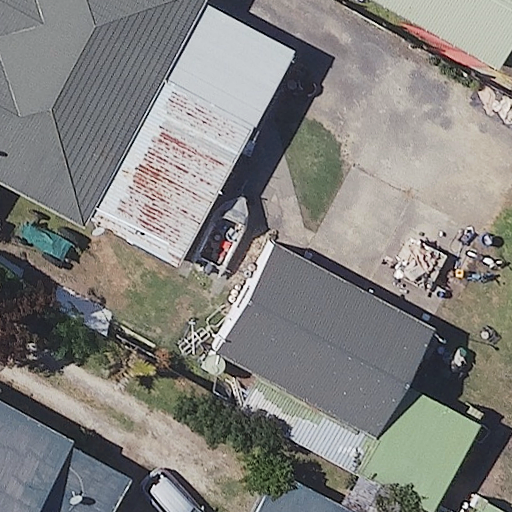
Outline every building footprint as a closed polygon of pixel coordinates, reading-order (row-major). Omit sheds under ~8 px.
[(291,29),(233,0),(0,0),(0,170),(175,258),(291,29)] [(511,18),(511,0),(392,0),(492,55),(511,18)] [(426,322),(274,238),(218,339),(253,358),(232,397),(348,462),(426,322)] [(101,511),(128,462),(0,391),(0,511),(101,511)] [(354,511),(273,470),(251,511),(354,511)]
